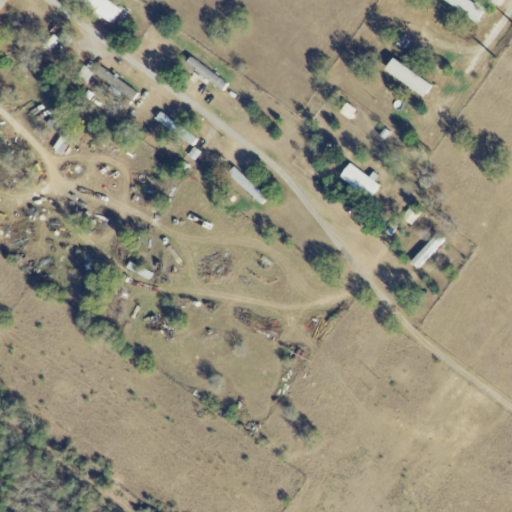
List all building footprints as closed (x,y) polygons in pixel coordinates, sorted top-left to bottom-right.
[(111,25),(121,10),(106,0),(84,0),(81,4),(111,25)] [(443,0),(475,23),(483,12),(467,0),(443,0)] [(430,86),(390,58),(382,70),(422,97),(430,86)] [(76,76),(86,82),(93,72),(83,66),(76,76)] [(132,99),(137,91),(98,68),(93,76),(132,99)] [(338,113),(348,120),(355,110),(345,103),(338,113)] [(153,118),(189,146),(195,138),(159,111),(153,118)] [(61,125),(48,120),(45,127),(59,132),(61,125)] [(374,183),(376,179),(347,162),(337,179),(371,199),(379,186),(374,183)] [(260,204),(266,198),(232,167),(226,173),(260,204)] [(411,226),(422,211),(412,204),(401,219),(411,226)] [(410,262),(418,270),(445,242),(436,234),(410,262)] [(125,270),(149,280),(152,273),(128,263),(125,270)]
